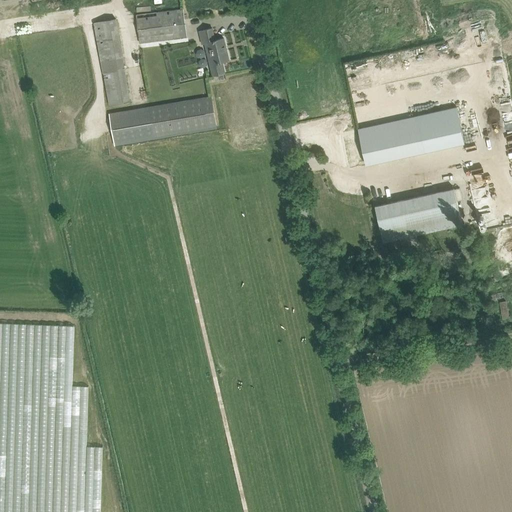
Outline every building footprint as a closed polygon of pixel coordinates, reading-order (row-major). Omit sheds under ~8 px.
[(183,9),(173,11),(137,16),(141,44),(187,37),(183,9)] [(116,19),(95,22),(104,72),(107,87),(127,83),(125,68),(116,19)] [(212,28),(199,31),(201,41),(202,44),(205,43),(207,49),(211,48),(214,63),(210,64),(213,72),(214,72),(224,69),(222,61),(229,60),(224,38),(215,40),(212,28)] [(115,143),(153,136),(217,126),(212,96),(110,113),(115,143)] [(418,115),(358,129),(366,161),(366,165),(426,151),(465,143),(457,107),(418,115)] [(454,188),(375,206),(383,242),(462,224),(454,188)] [(455,271),(448,273),(450,286),(458,284),(455,271)] [(496,302),(499,318),(510,316),(507,300),(496,302)] [(73,385),(75,325),(13,323),(13,328),(21,328),(16,331),(23,332),(32,348),(37,349),(42,346),(40,412),(48,407),(65,435),(62,511),(100,511),(103,446),(87,445),(89,385),(73,385)]
